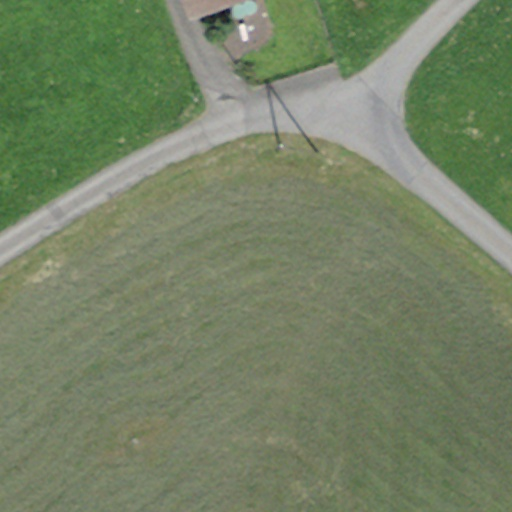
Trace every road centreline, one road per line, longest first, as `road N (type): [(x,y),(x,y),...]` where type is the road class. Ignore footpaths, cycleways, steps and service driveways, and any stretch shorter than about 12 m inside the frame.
road 1 (track): [(0,252),(238,124),(318,111),(381,137),(511,259)]
road 2 (track): [(344,122),(463,0)]
